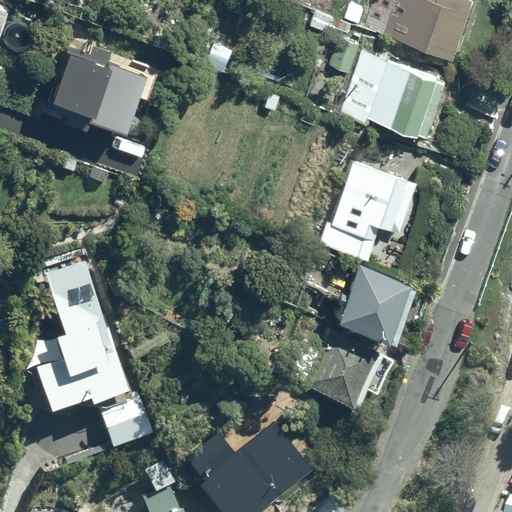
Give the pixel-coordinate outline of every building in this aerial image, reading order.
[(370,0),(363,23),(453,49),(468,0),(370,0)] [(334,26),(333,29),(323,56),(348,65),(359,35),(334,26)] [(407,59),(360,47),(337,110),(366,120),(369,110),(440,135),(449,108),(434,103),(447,66),(409,53),(407,59)] [(413,173),(348,155),(329,218),(324,216),(317,236),(366,252),(376,218),(397,225),(413,173)] [(80,250),(40,265),(57,319),(48,321),(57,348),(32,356),(44,395),(83,383),(85,389),(92,386),(109,438),(148,426),(134,379),(126,382),(80,250)] [(410,284),(354,262),(331,313),(386,338),(410,284)] [(379,344),(325,320),(315,342),(305,337),(293,365),(301,368),(297,376),(355,401),(379,344)] [(267,420),(215,455),(262,511),(278,511),(316,480),(267,420)] [(144,502),(121,511),(184,511),(177,492),(173,494),(168,479),(139,487),(144,502)]
